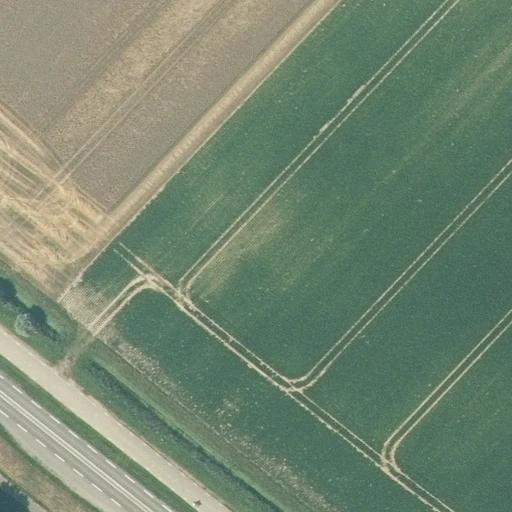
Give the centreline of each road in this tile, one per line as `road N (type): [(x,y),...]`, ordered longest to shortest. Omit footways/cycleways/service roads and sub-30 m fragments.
road 1 (unclassified): [(214,511),(0,341)]
road 2 (primary): [(146,511),(0,395)]
